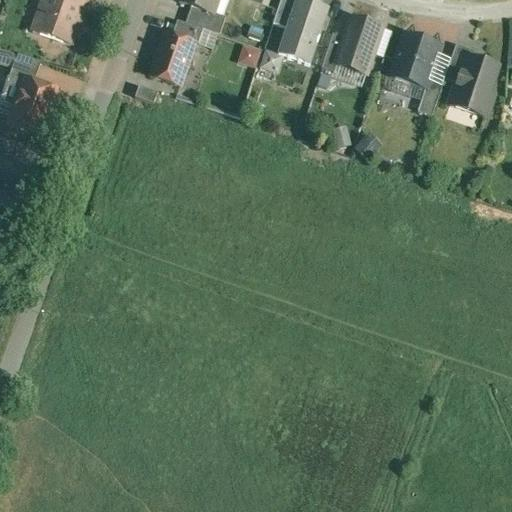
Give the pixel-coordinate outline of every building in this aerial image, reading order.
[(43,0),(32,34),(70,47),(85,0),(43,0)] [(180,0),(179,5),(192,9),(214,17),(215,16),(220,0),(180,0)] [(298,0),(282,0),(273,26),(287,31),(297,1),(298,1),(298,0)] [(298,1),(297,1),(287,31),(278,58),(310,68),(329,11),(298,1)] [(214,17),(192,9),(186,26),(218,37),(220,38),(226,20),(215,16),(214,17)] [(381,32),(351,21),(345,41),(336,67),(337,68),(366,77),(381,32)] [(186,26),(178,23),(172,39),(195,47),(194,48),(197,49),(198,47),(213,52),(218,37),(186,26)] [(172,39),(164,37),(150,78),(181,89),(194,48),(195,47),(172,39)] [(345,41),(333,37),(322,71),(334,75),(337,68),(336,67),(345,41)] [(440,50),(404,38),(391,79),(426,91),(427,91),(430,82),(440,50)] [(456,48),(445,81),(457,85),(465,60),(467,61),(469,52),(456,48)] [(41,65),(17,57),(2,99),(17,104),(25,82),(33,85),(41,65)] [(467,61),(465,60),(457,85),(450,108),(486,120),(494,98),(489,97),(498,70),(467,61)] [(33,85),(25,82),(17,104),(17,105),(16,105),(10,124),(44,136),(45,132),(50,130),(53,124),(50,119),(58,94),(33,85)] [(430,82),(427,91),(426,91),(418,114),(432,119),(443,87),(430,82)] [(157,95),(139,89),(135,100),(154,106),(157,95)]
